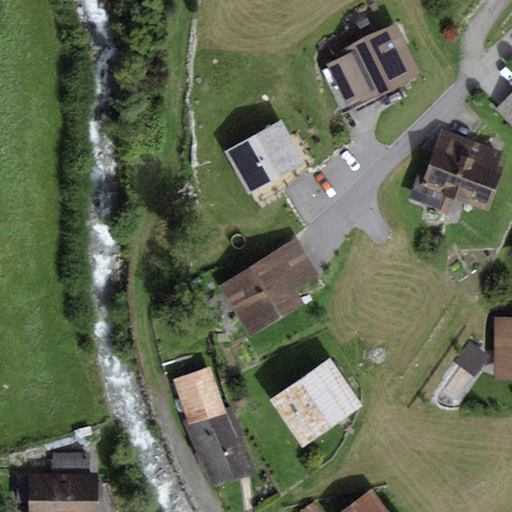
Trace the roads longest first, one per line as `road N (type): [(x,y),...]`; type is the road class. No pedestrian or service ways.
road 1 (residential): [(333,225),(511,40)]
road 2 (residential): [(139,355),(217,511)]
